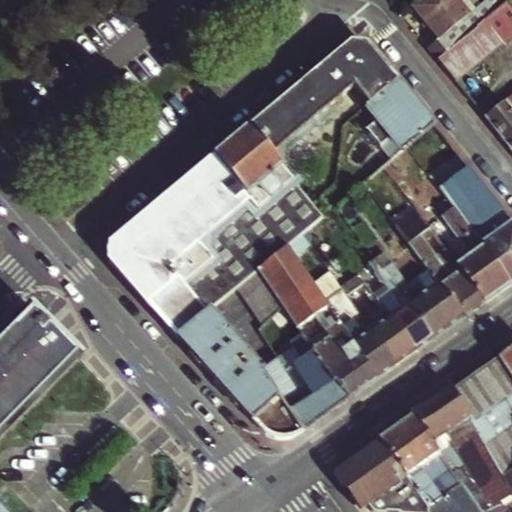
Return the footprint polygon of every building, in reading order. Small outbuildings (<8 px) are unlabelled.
[(424,0),(413,9),(432,31),(463,7),(457,0),(448,0),(447,0),(424,0)] [(511,34),(511,8),(507,2),(493,13),(511,35),(511,34)] [(439,39),(467,16),(469,14),(463,7),(432,31),(439,39)] [(493,13),(482,22),(501,43),(511,35),(493,13)] [(476,27),(467,16),(439,39),(427,49),(430,53),(436,60),(450,49),(461,40),(472,31),(476,27)] [(476,27),(472,31),(490,52),(501,43),(482,22),(476,27)] [(490,52),(472,31),(461,40),(479,62),(490,52)] [(461,40),(450,49),(468,71),(479,62),(461,40)] [(271,157),(354,87),(369,104),(396,82),(366,46),(351,45),(321,70),(248,130),(271,157)] [(468,71),(450,49),(436,60),(455,83),(468,71)] [(367,129),(382,147),(392,138),(404,152),(408,148),(433,127),(430,122),(396,82),(369,104),(366,107),(377,120),(367,129)] [(248,130),(214,159),(288,248),(302,236),(324,218),(317,210),(271,157),(248,130)] [(499,136),(505,143),(509,139),(503,132),(499,136)] [(392,138),(382,147),(393,160),(404,152),(392,138)] [(288,248),(214,159),(111,245),(110,260),(167,324),(178,336),(210,310),(231,294),(238,288),(258,272),(288,248)] [(478,217),(469,225),(510,286),(511,284),(511,223),(503,212),(479,183),(462,197),(478,217)] [(347,185),(317,210),(324,218),(338,206),(354,193),(347,185)] [(471,259),(457,268),(483,305),(510,286),(469,225),(465,219),(459,224),(455,220),(462,214),(457,208),(454,210),(447,201),(439,207),(446,217),(443,219),(471,259)] [(465,219),(462,214),(455,220),(459,224),(465,219)] [(427,269),(434,279),(464,319),(483,305),(457,268),(446,252),(438,258),(428,246),(437,240),(424,222),(404,237),(427,269)] [(288,248),(295,257),(301,253),(310,247),(302,236),(288,248)] [(258,272),(283,309),(287,315),(302,305),(313,319),(328,309),(325,304),(318,294),(295,257),(288,248),(258,272)] [(433,340),(383,270),(376,259),(369,264),(389,292),(377,301),(381,306),(414,354),(427,345),(433,340)] [(392,263),(383,270),(433,340),(464,319),(434,279),(424,287),(416,277),(407,283),(392,263)] [(427,269),(416,277),(424,287),(434,279),(427,269)] [(258,272),(238,288),(263,326),(283,309),(258,272)] [(356,277),(340,289),(342,292),(345,296),(352,292),(362,285),(356,277)] [(376,380),(395,367),(345,296),(342,292),(325,304),(328,309),(376,380)] [(345,296),(395,367),(414,354),(381,306),(369,315),(352,292),(345,296)] [(0,511),(0,436),(3,434),(77,358),(80,361),(82,359),(31,308),(29,310),(32,313),(0,345),(0,511)] [(348,400),(376,380),(328,309),(313,319),(297,330),(302,337),(331,382),(334,381),(348,400)] [(262,369),(210,310),(178,336),(258,427),(262,431),(267,434),(271,436),(275,438),(279,439),(283,439),(287,439),(291,438),(295,437),(299,435),(304,432),(271,382),(262,369)] [(301,361),(271,382),(304,432),(314,425),(348,400),(334,381),(331,382),(302,337),(291,345),(301,361)] [(511,348),(499,358),(511,376),(511,348)] [(472,377),(452,389),(471,419),(503,480),(511,473),(511,376),(499,358),(472,377)] [(409,410),(413,418),(457,479),(461,477),(456,467),(446,451),(453,446),(490,511),(511,511),(511,495),(503,480),(471,419),(452,389),(449,385),(409,410)] [(480,511),(457,479),(413,418),(381,440),(430,508),(429,511),(480,511)] [(429,511),(430,508),(381,440),(334,473),(361,511),(429,511)] [(511,473),(503,480),(511,495),(511,473)]
